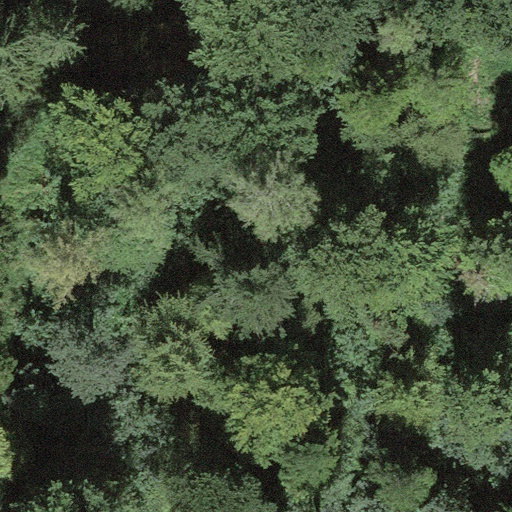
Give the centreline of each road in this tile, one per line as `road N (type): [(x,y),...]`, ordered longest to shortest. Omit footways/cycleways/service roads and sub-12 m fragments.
road 1 (track): [(374,511),(466,132)]
road 2 (track): [(0,470),(11,261)]
